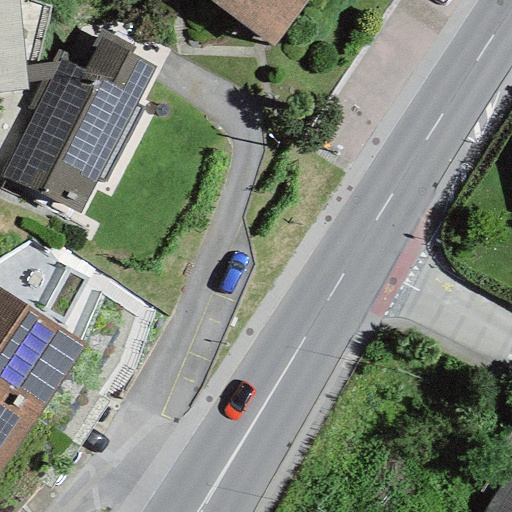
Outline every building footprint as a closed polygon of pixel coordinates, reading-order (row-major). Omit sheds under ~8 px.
[(0,0),(0,93),(27,91),(27,84),(25,67),(17,0),(0,0)] [(306,0),(207,0),(272,46),(306,0)] [(136,104),(155,67),(131,54),(133,47),(100,30),(91,46),(95,48),(86,64),(56,48),(48,64),(39,82),(26,108),(33,112),(0,173),(0,178),(78,214),(95,181),(103,185),(144,108),(136,104)] [(27,84),(39,82),(48,64),(25,67),(27,84)] [(0,294),(0,391),(40,417),(84,348),(0,294)] [(0,479),(40,417),(0,391),(0,479)] [(511,511),(511,465),(482,511),(511,511)]
